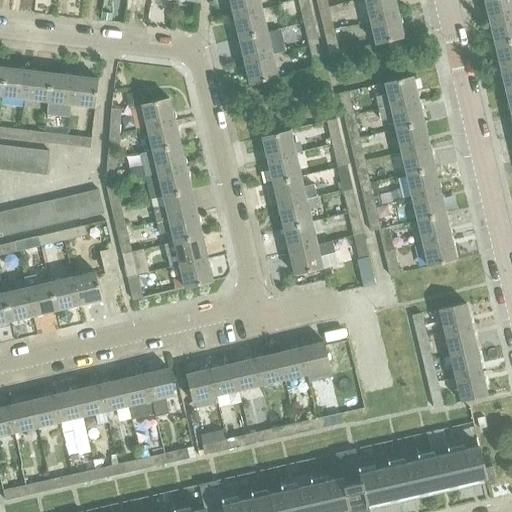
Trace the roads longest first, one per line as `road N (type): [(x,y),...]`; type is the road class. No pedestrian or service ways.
road 1 (residential): [(511,284),(445,0)]
road 2 (residential): [(0,363),(255,306)]
road 3 (residential): [(255,306),(193,58)]
road 4 (residential): [(193,58),(0,31)]
road 5 (residential): [(374,380),(355,303),(255,306)]
